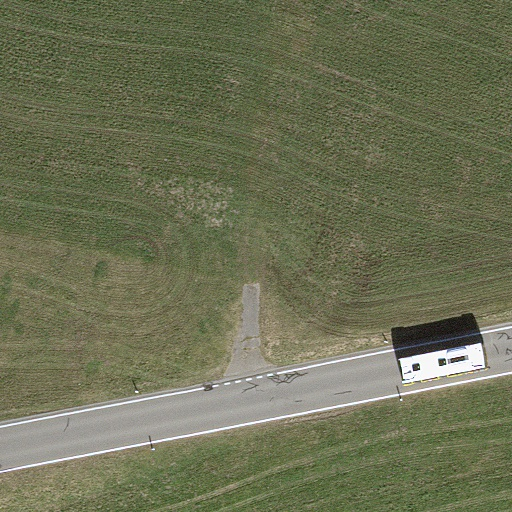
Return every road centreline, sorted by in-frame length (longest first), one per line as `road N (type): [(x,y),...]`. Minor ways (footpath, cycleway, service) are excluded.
road 1 (tertiary): [(511,351),(0,451)]
road 2 (track): [(246,403),(251,282),(298,0)]
